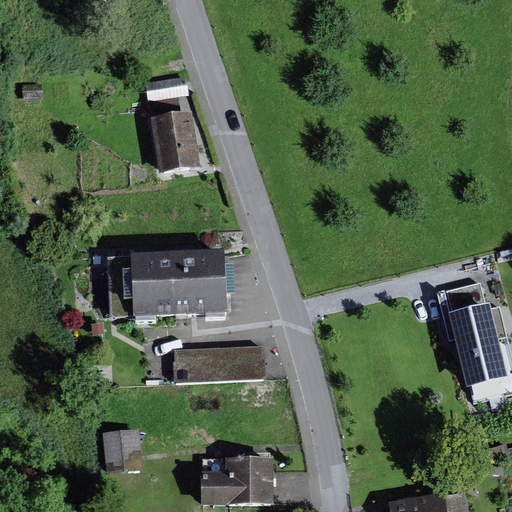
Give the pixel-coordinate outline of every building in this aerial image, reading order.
[(196,168),(188,115),(156,120),(164,173),(196,168)] [(226,310),(222,251),(108,258),(112,318),(226,310)] [(453,321),(487,313),(482,287),(447,295),(453,321)] [(450,321),(470,408),(511,397),(511,363),(500,310),(487,313),(453,321),(450,321)] [(265,380),(263,347),(175,351),(176,385),(265,380)] [(144,473),(145,429),(100,428),(99,472),(144,473)] [(272,505),(271,460),(202,460),(203,506),(272,505)] [(468,511),(466,495),(390,507),(391,511),(468,511)]
